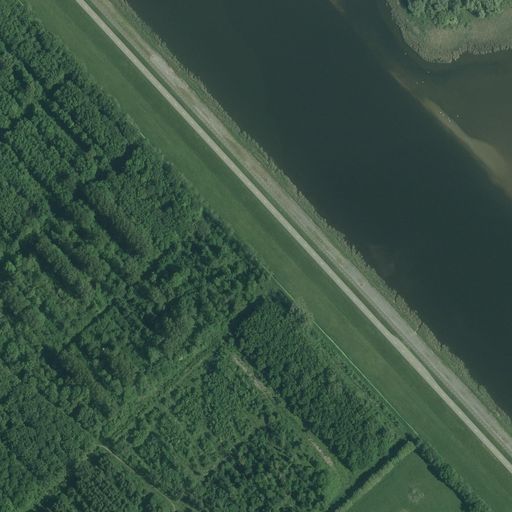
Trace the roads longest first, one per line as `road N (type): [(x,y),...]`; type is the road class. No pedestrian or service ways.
road 1 (tertiary): [(79,0),(511,470)]
road 2 (track): [(0,368),(100,446)]
